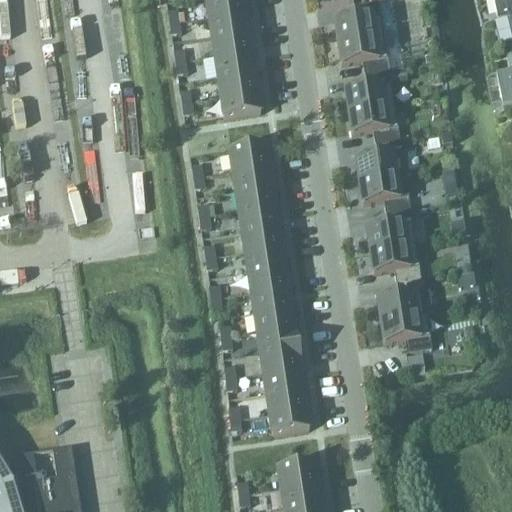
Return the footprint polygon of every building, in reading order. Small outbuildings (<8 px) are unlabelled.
[(242,0),(213,0),(205,1),(208,22),(245,16),(242,0)] [(511,0),(493,0),(498,22),(508,20),(511,39),(511,0)] [(338,47),(384,40),(379,5),(353,9),(355,22),(334,25),(338,47)] [(169,28),(179,26),(177,14),(167,16),(169,28)] [(211,42),(248,36),(245,16),(208,22),(211,42)] [(179,26),(169,28),(171,40),(181,38),(179,26)] [(211,42),(214,62),(251,56),(248,36),(211,42)] [(364,79),(389,75),(384,40),(338,47),(341,69),(362,66),(364,79)] [(511,72),(496,75),(503,107),(511,105),(511,47),(506,49),(511,72)] [(175,68),(185,66),(183,55),(174,56),(175,68)] [(217,82),(254,76),(251,56),(214,62),(217,82)] [(185,66),(175,68),(177,80),(187,78),(185,66)] [(193,87),(216,88),(216,75),(193,74),(193,87)] [(389,75),(364,79),(366,91),(345,94),(348,117),(395,110),(389,75)] [(254,76),(217,82),(220,102),(257,97),(254,76)] [(181,108),(191,107),(189,95),(180,96),(181,108)] [(224,123),(260,118),(257,97),(220,102),(224,123)] [(191,107),(181,108),(183,120),(193,119),(191,107)] [(395,110),(348,117),(352,139),(373,136),(375,148),(400,144),(395,110)] [(420,148),(419,136),(406,137),(406,149),(420,148)] [(451,138),(442,140),(443,149),(452,148),(451,138)] [(356,164),(359,186),(396,181),(396,182),(405,180),(400,144),(375,148),(377,161),(356,164)] [(229,155),(232,176),(268,171),(265,150),(229,155)] [(203,181),(201,169),(191,171),(193,183),(203,181)] [(235,197),(272,191),(268,171),(232,176),(235,197)] [(455,174),(443,176),(445,192),(457,190),(455,174)] [(193,183),(195,194),(205,193),(203,181),(193,183)] [(399,203),(396,182),(396,181),(359,186),(362,209),(383,206),(385,218),(410,214),(409,202),(399,203)] [(238,217),(275,211),(272,191),(235,197),(238,217)] [(209,221),(207,209),(197,211),(199,223),(209,221)] [(241,237),(278,231),(275,211),(238,217),(241,237)] [(366,233),(370,256),(416,249),(410,214),(385,218),(387,230),(366,233)] [(199,223),(201,235),(211,233),(209,221),(199,223)] [(244,257),(281,252),(278,231),(241,237),(244,257)] [(416,249),(370,256),(373,278),(394,275),(396,288),(421,284),(416,249)] [(215,262),(213,250),(203,251),(205,263),(215,262)] [(247,277),(284,272),(281,252),(244,257),(247,277)] [(205,263),(207,275),(217,274),(215,262),(205,263)] [(250,298),(287,292),(284,272),(247,277),(250,298)] [(421,284),(396,288),(398,300),(377,303),(380,326),(417,320),(417,319),(414,298),(423,297),(421,284)] [(210,304),(220,302),(219,291),(209,292),(210,304)] [(254,318),(290,313),(287,292),(250,298),(254,318)] [(210,304),(212,315),(222,314),(220,302),(210,304)] [(257,338),(293,333),(290,313),(254,318),(257,338)] [(417,319),(417,320),(380,326),(384,348),(405,345),(407,357),(432,353),(426,318),(417,319)] [(231,343),(230,331),(220,332),(221,344),(231,343)] [(293,333),(257,338),(260,358),(296,353),(293,333)] [(221,344),(222,356),(232,354),(231,343),(221,344)] [(263,379),(299,373),(296,353),(260,358),(263,379)] [(407,361),(410,375),(424,373),(422,359),(407,361)] [(235,383),(234,371),(224,372),(226,384),(235,383)] [(263,379),(266,399),(302,393),(299,373),(263,379)] [(226,384),(227,396),(237,395),(235,383),(226,384)] [(269,419),(306,413),(302,393),(266,399),(269,419)] [(240,424),(239,412),(229,413),(230,425),(240,424)] [(269,419),(272,440),(309,435),(306,413),(269,419)] [(230,425),(231,437),(241,436),(240,424),(230,425)] [(79,511),(71,453),(49,456),(49,458),(52,457),(56,483),(37,486),(33,460),(36,459),(36,458),(12,462),(14,471),(14,474),(2,482),(0,479),(0,511),(79,511)] [(314,467),(277,473),(280,494),(317,488),(314,467)] [(277,483),(252,489),(255,500),(279,494),(277,483)] [(238,500),(248,499),(247,487),(237,488),(238,500)] [(283,511),(296,511),(320,508),(317,488),(280,494),(283,511)] [(238,500),(240,511),(250,511),(248,499),(238,500)]
